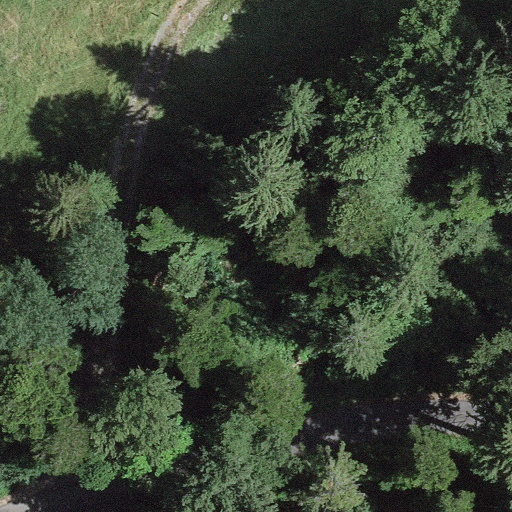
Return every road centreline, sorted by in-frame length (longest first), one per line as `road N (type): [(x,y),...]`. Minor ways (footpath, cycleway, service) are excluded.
road 1 (track): [(206,0),(156,65),(68,511)]
road 2 (unclassified): [(57,511),(344,435),(511,425)]
